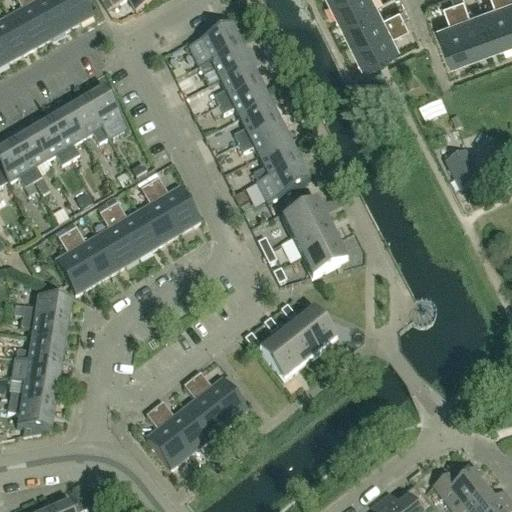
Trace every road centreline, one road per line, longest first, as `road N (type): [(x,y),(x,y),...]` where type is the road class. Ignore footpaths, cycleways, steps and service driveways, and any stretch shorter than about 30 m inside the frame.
road 1 (residential): [(94,399),(137,403),(247,318),(253,296),(233,256)]
road 2 (residential): [(233,256),(133,53)]
road 3 (residential): [(94,399),(110,327),(233,256)]
road 4 (residential): [(133,53),(115,31),(0,93)]
road 5 (residential): [(340,511),(447,434)]
